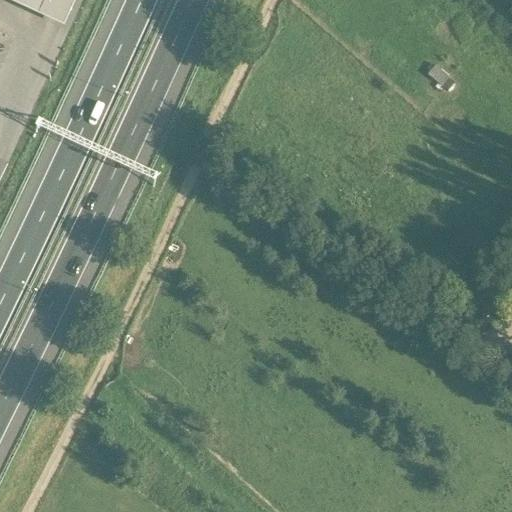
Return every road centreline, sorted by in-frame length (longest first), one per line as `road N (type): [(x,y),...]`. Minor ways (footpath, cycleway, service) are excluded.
road 1 (track): [(22,511),(111,342),(269,0)]
road 2 (motorway): [(0,415),(195,0)]
road 3 (motorway): [(138,0),(0,296)]
